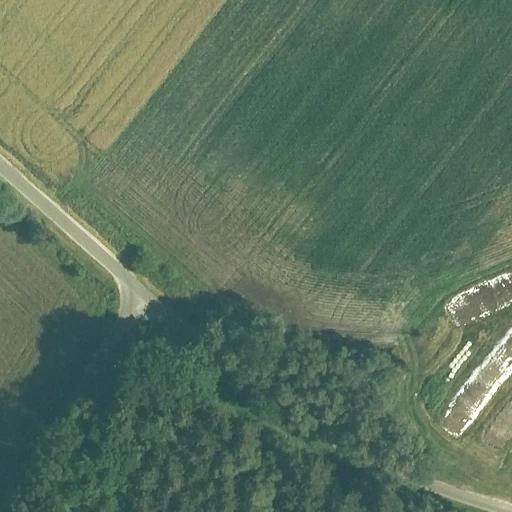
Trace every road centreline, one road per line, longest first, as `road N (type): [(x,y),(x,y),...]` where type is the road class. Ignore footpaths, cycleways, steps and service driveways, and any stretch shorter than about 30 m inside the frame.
road 1 (residential): [(143,295),(511,489)]
road 2 (residential): [(10,511),(143,295)]
road 3 (residential): [(0,167),(143,295)]
